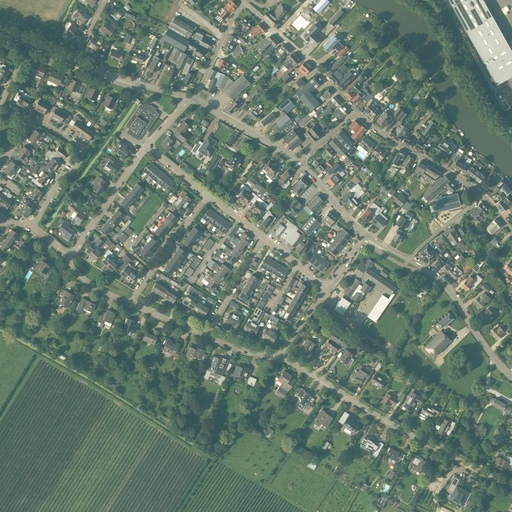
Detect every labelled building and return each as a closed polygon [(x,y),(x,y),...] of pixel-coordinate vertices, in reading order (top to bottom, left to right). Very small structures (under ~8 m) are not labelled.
[(223,9),(227,13),(229,11),(231,12),(237,6),(231,0),(225,7),(223,9)] [(327,0),(321,0),(313,9),(319,13),(329,2),(327,0)] [(477,0),(442,0),(488,79),(486,80),(488,84),(490,83),(492,88),(511,76),(511,60),(509,55),(477,0)] [(281,4),(271,15),(268,12),(264,17),(273,26),(288,10),(284,6),(283,6),(281,4)] [(83,24),(89,17),(85,13),(87,11),(81,6),(73,16),(83,24)] [(118,19),(122,15),(125,17),(133,20),(135,15),(127,12),(125,11),(121,7),(119,9),(114,6),(110,11),(112,13),(109,15),(116,21),(118,19)] [(218,15),(223,20),(228,14),(227,13),(223,9),(221,7),(216,13),(218,15)] [(311,22),(309,20),(309,19),(302,13),(296,20),(294,22),(292,24),(299,30),(302,26),(305,28),(311,22)] [(335,16),(331,21),(335,25),(344,16),(340,13),(336,17),(335,16)] [(168,28),(187,39),(189,37),(194,28),(174,17),(169,26),(168,28)] [(245,32),(252,25),(245,18),(240,22),(244,26),(242,28),(245,32)] [(109,37),(116,28),(112,25),(110,27),(105,23),(101,29),(106,33),(105,34),(109,37)] [(256,36),(267,29),(260,23),(251,30),(256,36)] [(73,41),(79,34),(76,31),(78,29),(72,24),(64,33),(73,41)] [(308,31),(304,35),(309,40),(310,39),(312,40),(311,40),(313,42),(315,43),(319,38),(315,34),(318,31),(313,26),(309,30),(309,29),(308,31)] [(187,40),(187,39),(168,28),(168,29),(162,38),(184,51),(187,46),(187,45),(188,45),(190,41),(187,40)] [(127,34),(124,42),(131,44),(133,36),(127,34)] [(237,38),(235,36),(231,34),(225,46),(232,49),(237,38)] [(272,35),(268,39),(267,38),(265,40),(264,40),(255,48),(264,57),(279,42),(272,35)] [(208,47),(211,41),(200,36),(198,39),(201,40),(199,43),(208,47)] [(244,44),(249,42),(243,36),(240,40),(244,44)] [(333,38),(325,45),(331,50),(336,45),(338,47),(343,43),(340,40),(338,39),(338,38),(337,37),(337,38),(335,36),(333,38)] [(149,48),(154,51),(156,47),(157,44),(159,40),(154,37),(153,39),(149,48)] [(87,44),(91,48),(90,50),(93,53),(98,47),(100,50),(105,44),(102,42),(97,38),(95,41),(92,38),(87,44)] [(195,50),(194,51),(194,52),(201,56),(204,51),(201,49),(201,48),(190,41),(188,45),(187,45),(195,50)] [(285,44),(276,53),(283,60),(292,51),(285,44)] [(341,57),(348,49),(345,45),(341,49),(342,50),(338,54),(341,57)] [(181,70),(189,55),(177,49),(177,48),(175,47),(173,52),(175,53),(171,60),(178,64),(176,67),(181,70)] [(243,52),(241,47),(232,52),(234,56),(235,56),(243,52)] [(121,59),(124,52),(120,51),(120,49),(117,48),(117,50),(112,48),(110,55),(121,59)] [(129,58),(142,63),(144,55),(135,52),(136,49),(132,48),(131,51),(129,58)] [(269,60),(273,56),(269,52),(261,60),(263,63),(268,59),(269,60)] [(288,58),(283,63),(286,66),(283,69),(286,72),(289,69),(294,65),(300,60),(294,53),(288,58)] [(402,65),(408,58),(404,54),(398,61),(402,65)] [(156,72),(162,60),(155,56),(149,68),(150,68),(150,70),(154,72),(155,71),(156,72)] [(338,66),(344,60),(347,57),(346,56),(342,56),(341,57),(332,66),(325,72),(328,75),(338,66)] [(219,61),(220,62),(218,66),(223,69),(222,71),(225,73),(230,64),(226,62),(227,61),(222,59),(221,60),(220,60),(219,61)] [(313,68),(306,61),(299,69),(301,71),(300,71),(302,73),(305,75),(313,68)] [(166,70),(169,71),(167,74),(174,78),(177,71),(175,69),(175,68),(172,66),(173,66),(165,62),(164,64),(168,66),(166,70)] [(258,62),(251,68),(259,77),(266,71),(258,62)] [(47,73),(44,72),(46,68),(34,63),(30,72),(41,77),(39,83),(43,84),(47,73)] [(0,75),(5,78),(8,72),(6,71),(7,68),(5,67),(6,66),(2,64),(2,66),(0,64),(0,75)] [(335,82),(349,70),(344,64),(330,77),(335,82)] [(342,76),(335,82),(342,89),(359,73),(353,67),(346,75),(345,74),(342,76)] [(251,84),(245,77),(248,75),(246,73),(244,75),(243,75),(234,82),(229,78),(229,77),(223,74),(212,69),(207,78),(208,78),(202,91),(212,95),(216,86),(223,89),(225,91),(232,99),(251,84)] [(67,77),(63,76),(52,71),(48,80),(47,84),(50,86),(52,82),(58,85),(57,87),(62,89),(67,77)] [(179,79),(183,81),(189,85),(194,75),(187,72),(185,77),(181,76),(179,79)] [(287,84),(292,79),(287,74),(282,79),(287,84)] [(311,92),(316,88),(323,82),(318,75),(306,85),(305,84),(296,92),(311,111),(320,103),(311,92)] [(357,82),(360,85),(366,79),(364,76),(357,82)] [(296,82),(301,88),(306,83),(301,78),(296,82)] [(81,94),(75,92),(79,83),(72,79),(68,88),(66,88),(65,90),(69,92),(71,91),(71,90),(73,91),(70,96),(76,99),(77,99),(79,100),(81,94)] [(356,95),(359,92),(354,86),(345,94),(350,100),(352,99),(354,96),(355,97),(356,95)] [(366,104),(371,99),(374,96),(371,93),(370,94),(367,91),(368,90),(365,87),(359,92),(356,95),(355,97),(354,96),(352,99),(356,103),(362,98),(363,98),(365,100),(364,101),(367,104),(366,104)] [(96,101),(99,94),(96,92),(97,90),(91,88),(88,94),(87,94),(84,99),(89,101),(90,98),(96,101)] [(322,95),(323,96),(326,99),(333,93),(330,88),(322,95)] [(16,104),(21,106),(26,98),(25,97),(27,94),(23,92),(23,91),(20,90),(16,97),(19,98),(16,104)] [(112,109),(116,102),(113,101),(114,99),(109,95),(105,102),(104,101),(101,106),(105,109),(106,106),(112,109)] [(258,103),(265,97),(262,95),(256,100),(258,103)] [(324,117),(341,103),(336,96),(327,104),(329,106),(325,110),(322,107),(316,112),(319,115),(321,114),(324,117)] [(31,98),(30,99),(26,97),(26,98),(21,106),(26,109),(26,108),(28,109),(34,100),(31,98)] [(32,106),(35,108),(35,109),(39,112),(44,103),(39,101),(40,99),(37,97),(32,106)] [(280,107),(286,114),(295,106),(289,98),(280,107)] [(369,114),(376,106),(373,103),(375,102),(371,99),(366,104),(368,106),(365,111),(369,114)] [(233,113),(240,105),(236,101),(231,106),(231,105),(228,108),(233,113)] [(47,103),(46,104),(44,103),(39,112),(44,114),(45,113),(47,114),(52,105),(48,103),(47,103)] [(158,113),(153,109),(154,107),(150,105),(149,107),(145,104),(144,106),(141,104),(127,124),(126,126),(126,127),(127,128),(129,129),(126,132),(139,141),(146,130),(148,132),(158,116),(159,115),(159,114),(159,113),(158,113)] [(378,104),(377,106),(376,106),(369,114),(373,118),(376,113),(379,115),(384,109),(383,109),(383,107),(382,106),(381,105),(379,104),(378,104)] [(255,119),(263,110),(256,105),(253,108),(254,109),(249,114),(255,119)] [(339,121),(349,111),(343,105),(340,107),(332,114),(339,121)] [(56,121),(61,112),(61,111),(57,109),(57,108),(54,107),(51,112),(54,113),(51,118),(56,121)] [(397,118),(403,110),(399,107),(393,115),(397,118)] [(400,123),(407,114),(402,111),(396,119),(400,123)] [(66,113),(65,114),(61,112),(56,121),(60,124),(63,118),(66,120),(69,115),(66,113)] [(264,125),(265,127),(276,118),(276,117),(272,112),(269,115),(261,122),(261,123),(263,126),(264,125)] [(384,127),(392,117),(385,112),(377,122),(384,127)] [(286,114),(279,120),(277,122),(278,124),(273,129),(278,135),(285,129),(288,132),(302,119),(299,115),(298,115),(294,118),(294,119),(295,120),(294,121),(293,120),(292,121),(286,114)] [(302,126),(311,118),(308,114),(299,123),(302,126)] [(71,128),(76,131),(81,123),(81,122),(83,121),(78,117),(79,117),(76,115),(72,120),(75,122),(71,128)] [(102,119),(99,124),(103,127),(107,122),(102,119)] [(356,131),(362,124),(359,122),(358,123),(355,120),(350,126),(356,131)] [(186,133),(184,131),(189,126),(184,121),(181,124),(181,125),(177,130),(179,132),(176,135),(183,142),(188,137),(185,135),(186,133)] [(326,132),(329,129),(322,121),(319,124),(326,132)] [(436,125),(431,121),(422,134),(428,138),(436,125)] [(81,123),(76,131),(80,134),(86,126),(81,123)] [(399,142),(406,133),(409,129),(401,123),(398,127),(396,131),(393,129),(389,134),(399,142)] [(352,136),(351,136),(356,141),(357,140),(367,129),(362,124),(356,131),(352,136)] [(312,143),(323,134),(316,125),(304,134),(307,137),(303,141),(294,130),(285,138),(294,149),(298,145),(299,147),(309,139),(312,143)] [(86,126),(80,134),(85,137),(90,129),(86,126)] [(90,129),(85,137),(89,140),(93,135),(96,136),(99,131),(97,129),(95,132),(90,129)] [(42,131),(40,134),(36,130),(34,133),(33,132),(32,134),(40,141),(44,136),(45,138),(46,137),(47,135),(42,131)] [(349,150),(355,144),(342,131),(336,137),(349,150)] [(39,146),(37,145),(40,141),(32,134),(30,136),(31,137),(29,139),(34,143),(32,145),(37,149),(39,146)] [(407,135),(405,137),(402,143),(410,148),(415,140),(407,135)] [(173,137),(171,139),(168,137),(161,145),(168,151),(173,146),(176,149),(181,143),(173,137)] [(195,145),(190,151),(197,156),(200,151),(206,156),(207,155),(210,157),(215,149),(212,147),(215,142),(208,137),(200,148),(195,145)] [(349,150),(336,137),(330,143),(342,156),(344,154),(349,150)] [(367,152),(370,149),(370,150),(375,144),(366,137),(359,144),(363,148),(367,152)] [(123,160),(128,152),(125,149),(128,145),(121,140),(117,145),(121,147),(117,153),(122,156),(120,158),(123,160)] [(450,154),(454,147),(443,140),(438,146),(450,154)] [(183,145),(189,151),(192,148),(185,142),(183,145)] [(330,158),(336,152),(327,143),(321,149),(330,158)] [(413,149),(418,152),(422,145),(417,143),(413,149)] [(424,144),(423,146),(422,145),(418,152),(423,154),(427,148),(428,146),(424,144)] [(351,156),(358,149),(354,145),(347,152),(351,156)] [(30,147),(28,150),(24,147),(23,149),(22,148),(20,150),(29,157),(32,152),(33,154),(35,151),(30,147)] [(60,147),(56,153),(53,151),(52,152),(51,153),(57,157),(58,158),(60,156),(64,159),(68,153),(60,147)] [(381,159),(386,153),(378,147),(371,155),(376,159),(378,157),(381,159)] [(404,156),(406,153),(400,149),(392,162),(398,166),(400,162),(404,157),(404,156)] [(28,160),(27,159),(29,157),(20,150),(18,152),(19,153),(18,156),(22,159),(20,161),(25,165),(28,160)] [(55,160),(57,157),(51,153),(52,152),(49,150),(46,155),(48,157),(48,158),(51,160),(50,162),(58,168),(61,164),(55,160)] [(222,168),(224,164),(232,169),(235,165),(238,167),(240,163),(237,162),(239,159),(238,159),(238,157),(237,157),(236,157),(232,154),(227,162),(222,159),(218,165),(222,168)] [(400,168),(401,169),(399,171),(403,174),(405,171),(412,162),(415,158),(408,154),(400,168)] [(216,156),(207,170),(210,172),(220,159),(216,156)] [(111,158),(106,166),(104,168),(109,171),(113,174),(118,167),(114,164),(116,161),(111,158)] [(463,164),(462,163),(463,162),(460,160),(459,161),(457,160),(453,167),(457,169),(457,170),(460,172),(460,171),(464,173),(468,166),(472,160),(469,158),(463,164)] [(321,172),(324,169),(327,172),(330,169),(330,168),(328,165),(324,168),(317,160),(313,164),(321,172)] [(330,168),(331,168),(334,165),(329,160),(326,163),(328,165),(330,168)] [(472,165),(470,167),(466,172),(466,174),(469,176),(470,175),(473,171),(474,172),(476,169),(475,168),(476,167),(480,163),(477,160),(473,164),(472,165)] [(16,161),(15,164),(12,162),(8,166),(15,171),(16,173),(22,165),(16,161)] [(262,170),(263,169),(267,173),(274,165),(269,161),(267,164),(263,163),(259,168),(262,170)] [(432,182),(438,176),(441,172),(421,161),(415,171),(416,171),(414,176),(418,178),(420,174),(432,182)] [(42,168),(47,171),(49,169),(54,173),(58,168),(50,162),(46,167),(44,165),(42,168)] [(149,174),(155,166),(150,162),(144,170),(148,173),(146,175),(148,177),(149,175),(149,174)] [(330,168),(330,169),(335,174),(338,171),(340,173),(344,170),(337,162),(331,168),(330,168)] [(278,174),(276,172),(279,169),(274,165),(267,173),(266,175),(270,178),(272,180),(278,174)] [(6,176),(11,180),(13,177),(11,176),(15,171),(8,166),(5,171),(8,174),(6,176)] [(153,178),(160,171),(155,166),(149,174),(149,175),(152,177),(151,179),(152,181),(154,179),(153,178)] [(41,177),(49,183),(52,178),(47,175),(49,172),(47,171),(42,168),(41,167),(40,169),(42,171),(44,173),(41,177)] [(480,172),(478,171),(476,169),(474,172),(473,171),(470,175),(476,180),(479,176),(478,175),(480,172)] [(158,182),(165,175),(160,171),(153,178),(154,179),(157,181),(155,183),(157,185),(159,183),(158,182)] [(280,179),(285,183),(282,186),(285,189),(290,183),(289,181),(292,176),(287,171),(280,179)] [(479,176),(476,180),(480,183),(485,176),(480,172),(478,175),(479,176)] [(334,177),(333,176),(328,180),(333,186),(338,182),(338,181),(341,179),(336,174),(334,177)] [(163,186),(169,179),(165,175),(158,182),(159,183),(162,185),(160,187),(162,189),(164,187),(163,186)] [(452,192),(457,188),(445,175),(442,178),(441,177),(423,195),(424,196),(422,197),(426,202),(428,200),(429,201),(430,199),(432,201),(434,199),(439,196),(438,195),(442,192),(444,194),(449,189),(452,192)] [(102,185),(105,181),(98,176),(95,181),(96,181),(92,188),(100,194),(105,187),(102,185)] [(356,176),(346,185),(351,190),(356,186),(361,181),(356,176)] [(49,183),(41,177),(39,179),(37,178),(36,180),(32,177),(30,179),(36,184),(39,186),(43,188),(43,185),(46,187),(49,183)] [(492,184),(490,182),(492,181),(491,180),(489,177),(487,179),(482,184),(486,189),(492,184)] [(305,187),(308,184),(302,178),(293,188),(296,191),(294,193),(298,196),(306,188),(305,187)] [(163,186),(164,187),(167,190),(165,192),(167,193),(169,191),(168,190),(175,183),(169,179),(163,186)] [(18,193),(21,189),(9,180),(6,184),(18,193)] [(502,181),(497,186),(500,189),(501,189),(506,184),(505,184),(502,181)] [(33,192),(41,198),(44,193),(40,190),(43,188),(39,186),(36,184),(34,186),(36,188),(33,192)] [(133,188),(139,194),(143,189),(137,184),(133,188)] [(381,189),(380,189),(390,197),(395,191),(392,189),(391,191),(390,190),(389,191),(388,190),(390,188),(387,186),(386,187),(382,184),(379,187),(381,189)] [(501,189),(500,189),(502,192),(506,196),(511,191),(511,190),(506,184),(501,189)] [(89,193),(90,191),(81,185),(79,187),(89,193)] [(240,190),(241,193),(237,198),(241,201),(248,193),(244,190),(246,187),(244,185),(240,190)] [(129,193),(135,198),(139,194),(133,188),(129,193)] [(357,194),(360,190),(358,188),(351,194),(349,191),(343,197),(348,202),(357,194)] [(357,194),(348,202),(353,208),(359,203),(356,200),(364,193),(361,189),(360,190),(357,194)] [(178,199),(186,205),(191,200),(186,195),(187,194),(183,191),(180,195),(181,196),(178,199)] [(395,191),(390,197),(401,207),(406,200),(395,191)] [(26,197),(35,204),(36,201),(38,202),(41,198),(33,192),(30,196),(28,195),(26,197)] [(502,192),(498,195),(502,199),(496,204),(498,207),(500,206),(501,205),(504,206),(509,202),(509,201),(509,200),(506,197),(502,192)] [(7,195),(6,196),(3,194),(0,198),(0,203),(2,206),(10,194),(8,193),(7,195)] [(125,198),(131,203),(135,198),(129,193),(125,198)] [(248,193),(241,201),(245,205),(249,200),(251,202),(256,196),(252,193),(250,195),(248,193)] [(439,211),(461,205),(458,193),(443,197),(442,195),(439,196),(440,198),(436,199),(437,202),(431,203),(432,209),(438,208),(439,211)] [(13,201),(10,199),(9,198),(10,197),(11,198),(12,196),(10,194),(2,206),(8,209),(13,201)] [(94,203),(97,199),(90,194),(87,198),(85,197),(82,201),(89,206),(92,202),(94,203)] [(307,206),(312,211),(313,212),(323,201),(317,195),(307,206)] [(263,201),(256,196),(251,202),(253,204),(250,208),(254,212),(261,204),(263,201)] [(22,208),(30,214),(33,209),(32,209),(36,204),(35,204),(26,197),(22,203),(22,204),(24,205),(22,208)] [(131,203),(125,198),(121,203),(127,208),(131,203)] [(177,210),(178,208),(181,211),(186,205),(178,199),(176,202),(175,200),(171,205),(173,206),(171,208),(174,211),(175,209),(177,210)] [(302,205),(296,199),(289,206),(293,209),(290,212),(295,216),(302,209),(300,207),(302,205)] [(500,206),(498,207),(502,212),(508,207),(511,204),(511,202),(511,201),(510,201),(509,200),(509,201),(509,202),(504,206),(501,205),(500,206)] [(263,201),(254,212),(258,215),(265,207),(266,208),(268,206),(263,201)] [(367,222),(374,213),(376,214),(378,212),(381,208),(374,202),(362,217),(367,222)] [(485,216),(490,212),(481,203),(471,212),(473,214),(480,221),(485,216)] [(159,211),(161,213),(165,208),(166,209),(168,206),(165,204),(159,211)] [(75,223),(79,225),(84,216),(81,214),(82,211),(76,206),(72,211),(74,212),(71,217),(74,219),(71,223),(74,225),(75,223)] [(20,217),(22,214),(27,218),(30,214),(22,208),(19,212),(17,211),(15,213),(20,217)] [(132,213),(130,215),(132,217),(138,210),(136,208),(132,213)] [(114,214),(120,220),(124,215),(118,209),(114,214)] [(208,221),(214,213),(209,209),(203,217),(207,220),(206,222),(208,223),(209,221),(208,221)] [(268,210),(263,217),(266,219),(262,224),(263,225),(265,227),(267,228),(269,224),(270,225),(276,218),(270,214),(271,213),(268,210)] [(332,224),(336,218),(329,212),(324,217),(324,218),(322,221),(325,223),(326,224),(329,226),(331,224),(332,224)] [(378,212),(376,214),(377,215),(372,221),(376,225),(382,218),(379,216),(381,214),(378,212)] [(167,218),(173,223),(177,218),(171,213),(167,218)] [(213,224),(219,216),(214,213),(208,221),(209,221),(213,224),(211,226),(213,227),(214,225),(213,224)] [(109,219),(116,224),(120,220),(114,214),(109,219)] [(402,215),(396,224),(405,230),(410,221),(402,215)] [(218,228),(224,220),(219,216),(213,224),(214,225),(218,227),(216,229),(218,231),(219,229),(218,228)] [(302,234),(298,231),(300,228),(285,216),(279,223),(286,228),(279,237),(292,247),(302,234)] [(309,235),(320,223),(313,217),(302,228),(309,235)] [(173,223),(167,218),(162,223),(169,228),(173,223)] [(382,218),(376,225),(380,228),(386,222),(382,218)] [(492,233),(502,225),(496,218),(493,221),(493,222),(487,227),(492,233)] [(105,224),(112,229),(116,224),(109,219),(105,224)] [(218,228),(219,229),(223,231),(221,233),(223,235),(225,232),(224,231),(230,224),(224,220),(218,228)] [(68,240),(74,231),(68,227),(70,225),(65,221),(59,229),(65,234),(64,236),(68,240)] [(169,228),(162,223),(158,227),(165,233),(169,228)] [(272,233),(278,238),(279,237),(286,228),(279,223),(272,233)] [(112,229),(105,224),(101,229),(107,234),(112,229)] [(457,243),(456,243),(458,246),(460,248),(460,249),(461,250),(462,251),(464,251),(466,250),(466,251),(469,249),(466,245),(465,245),(461,240),(461,239),(456,231),(456,230),(453,226),(449,229),(454,238),(455,238),(456,239),(456,241),(457,243)] [(463,236),(468,233),(463,226),(458,229),(463,236)] [(165,233),(158,227),(154,232),(161,238),(165,233)] [(203,234),(201,232),(193,227),(190,232),(197,237),(199,238),(200,238),(203,234)] [(9,234),(15,238),(18,234),(12,229),(9,234)] [(399,243),(403,236),(405,233),(398,229),(396,231),(397,232),(392,239),(399,243)] [(454,238),(449,229),(444,232),(447,236),(453,245),(456,243),(457,243),(456,241),(456,239),(455,238),(454,238)] [(340,235),(347,241),(351,236),(344,230),(341,234),(338,232),(337,234),(339,236),(340,235)] [(197,237),(190,232),(186,238),(193,243),(197,237)] [(243,232),(241,236),(242,237),(239,239),(234,235),(232,238),(244,247),(246,244),(247,245),(249,242),(251,238),(243,232)] [(6,238),(12,243),(15,238),(9,234),(6,238)] [(336,240),(343,246),(347,241),(340,235),(339,236),(336,239),(334,237),(333,239),(335,240),(336,240)] [(424,254),(426,256),(439,242),(442,245),(442,244),(445,242),(446,240),(442,235),(440,237),(437,240),(434,243),(434,244),(431,247),(428,244),(421,251),(421,252),(421,253),(423,254),(424,254)] [(228,239),(230,241),(236,245),(234,248),(241,253),(243,250),(242,249),(244,247),(232,238),(230,236),(228,239)] [(2,242),(9,247),(12,243),(6,238),(2,242)] [(148,243),(154,249),(159,244),(152,238),(148,243)] [(193,243),(186,238),(182,243),(189,248),(193,243)] [(332,245),(340,251),(343,246),(336,240),(335,240),(333,244),(330,242),(329,244),(331,245),(332,245)] [(295,251),(298,253),(300,255),(303,252),(307,255),(314,246),(308,241),(305,244),(302,242),(301,244),(295,251)] [(9,247),(2,242),(0,245),(0,247),(5,252),(9,247)] [(439,242),(426,256),(428,258),(428,259),(429,260),(430,260),(436,254),(437,255),(442,251),(439,248),(442,245),(439,242)] [(85,251),(89,255),(95,248),(97,246),(94,243),(92,246),(90,244),(85,251)] [(154,249),(148,243),(144,248),(150,253),(154,249)] [(332,245),(331,245),(329,249),(326,247),(325,249),(328,251),(328,250),(336,256),(340,251),(332,245)] [(224,249),(236,257),(238,255),(239,256),(241,253),(234,248),(232,250),(226,246),(224,249)] [(95,248),(89,255),(95,259),(100,253),(98,251),(95,248)] [(150,253),(144,248),(139,253),(146,258),(150,253)] [(175,253),(182,258),(186,253),(179,248),(175,253)] [(105,253),(108,255),(102,262),(107,266),(112,260),(109,257),(113,253),(109,249),(105,253)] [(236,257),(224,249),(222,252),(228,256),(226,259),(233,264),(236,261),(234,260),(236,257)] [(439,254),(441,256),(440,257),(437,260),(438,261),(435,264),(440,268),(445,262),(443,260),(444,259),(445,258),(443,256),(448,252),(445,249),(439,254)] [(319,256),(318,256),(315,253),(316,251),(314,250),(312,252),(313,253),(307,260),(312,264),(319,256)] [(171,258),(179,263),(182,258),(175,253),(171,258)] [(32,265),(35,267),(46,275),(50,269),(48,268),(50,266),(44,261),(46,258),(41,254),(36,261),(35,260),(32,265)] [(319,256),(312,264),(317,268),(324,260),(323,260),(320,257),(321,255),(319,254),(318,256),(319,256)] [(448,272),(452,268),(457,263),(460,265),(466,258),(461,254),(455,261),(456,261),(454,264),(450,260),(443,267),(448,272)] [(266,269),(271,260),(266,257),(261,265),(265,268),(264,270),(266,271),(267,269),(266,269)] [(168,263),(175,268),(179,263),(171,258),(168,263)] [(322,272),(329,264),(324,261),(326,259),(324,258),(323,260),(324,260),(317,268),(322,272)] [(472,268),(476,273),(480,269),(479,268),(485,262),(481,258),(473,266),(474,266),(472,268)] [(112,260),(107,266),(112,270),(121,260),(119,259),(115,262),(112,260)] [(366,265),(361,262),(354,272),(357,274),(356,276),(355,277),(344,293),(358,303),(363,296),(362,296),(365,293),(367,294),(372,287),(365,283),(367,281),(369,278),(392,294),(388,299),(382,295),(367,316),(375,322),(382,312),(385,308),(395,295),(394,295),(399,288),(385,278),(386,277),(389,273),(383,269),(380,273),(381,273),(380,274),(371,267),(374,263),(369,259),(366,265)] [(272,272),(277,263),(271,260),(266,269),(267,269),(270,271),(269,273),(271,275),(273,272),(272,272)] [(462,265),(469,272),(472,268),(474,266),(473,266),(467,260),(462,265)] [(213,265),(224,273),(226,271),(228,272),(230,269),(222,263),(220,266),(214,262),(213,265)] [(121,273),(126,278),(134,268),(131,265),(129,263),(121,273)] [(175,268),(168,263),(164,268),(171,273),(175,268)] [(277,275),(282,266),(277,263),(272,272),(273,272),(276,274),(275,277),(277,278),(278,276),(277,275)] [(214,274),(222,280),(224,277),(223,276),(224,273),(213,265),(211,267),(216,272),(214,274)] [(454,279),(455,279),(462,272),(456,265),(449,273),(451,275),(450,276),(450,277),(453,279),(454,279)] [(277,275),(278,276),(282,278),(280,280),(282,281),(284,278),(283,278),(288,270),(282,266),(277,275)] [(134,268),(126,278),(131,282),(131,281),(132,282),(134,279),(136,276),(139,278),(144,272),(141,270),(139,272),(134,268)] [(255,272),(254,276),(251,274),(248,280),(255,284),(258,278),(260,275),(255,272)] [(205,276),(217,284),(218,281),(220,282),(222,280),(214,274),(213,277),(207,273),(205,276)] [(477,275),(474,279),(470,276),(466,281),(463,285),(465,287),(464,288),(464,289),(466,290),(467,290),(467,289),(468,289),(471,286),(474,288),(482,279),(477,275)] [(217,284),(205,276),(203,278),(209,282),(207,285),(214,290),(216,288),(215,286),(217,284)] [(245,286),(252,290),(255,284),(248,280),(245,286)] [(157,293),(161,286),(156,282),(151,289),(157,293)] [(491,289),(485,283),(481,287),(487,293),(491,289)] [(298,289),(305,293),(308,288),(301,284),(298,289)] [(425,294),(429,289),(428,288),(429,288),(427,287),(423,284),(419,289),(416,292),(418,294),(421,290),(425,294)] [(191,289),(196,292),(197,290),(193,287),(189,285),(184,293),(188,295),(188,294),(191,289)] [(161,286),(157,293),(162,296),(166,289),(161,286)] [(242,291),(248,295),(252,290),(245,286),(242,291)] [(166,289),(162,296),(167,299),(173,289),(171,288),(170,291),(166,289)] [(176,298),(178,299),(181,294),(177,292),(178,290),(175,288),(174,290),(173,289),(167,299),(173,302),(176,298)] [(68,306),(74,295),(66,290),(66,291),(63,289),(60,295),(63,296),(60,301),(68,306)] [(305,293),(298,289),(295,295),(302,299),(305,293)] [(248,295),(242,291),(239,297),(245,301),(248,295)] [(484,292),(482,295),(479,297),(475,301),(476,302),(475,303),(474,303),(474,304),(474,305),(475,305),(476,305),(478,304),(481,307),(485,303),(486,304),(491,299),(484,292)] [(4,302),(9,296),(5,293),(1,299),(4,302)] [(187,305),(192,298),(187,295),(182,302),(187,305)] [(302,299),(295,295),(292,300),(299,304),(302,299)] [(334,309),(342,315),(351,303),(342,297),(340,301),(339,300),(336,305),(337,305),(334,309)] [(91,311),(95,303),(82,298),(77,308),(81,310),(82,307),(91,311)] [(192,298),(187,305),(193,309),(197,302),(192,298)] [(203,300),(200,304),(197,302),(193,309),(198,312),(203,305),(205,302),(203,300)] [(299,304),(292,300),(289,306),(296,309),(299,304)] [(203,305),(198,312),(204,316),(208,309),(203,305)] [(296,309),(289,306),(286,311),(293,315),(296,309)] [(494,311),(490,307),(483,315),(490,322),(496,315),(493,312),(494,311)] [(104,316),(101,314),(97,321),(99,322),(97,325),(101,327),(104,320),(110,323),(114,312),(107,309),(104,316)] [(231,324),(238,311),(235,309),(232,316),(229,314),(224,322),(227,324),(228,322),(231,324)] [(238,311),(231,324),(234,325),(233,327),(236,329),(241,321),(238,319),(241,313),(238,311)] [(293,315),(286,311),(282,317),(289,321),(293,315)] [(441,329),(454,318),(450,313),(437,324),(441,329)] [(258,324),(260,321),(259,320),(262,316),(259,314),(257,319),(249,331),(252,333),(251,335),(254,336),(259,328),(260,325),(258,324)] [(135,332),(137,326),(133,324),(135,321),(126,317),(122,327),(127,329),(126,332),(129,334),(131,330),(135,332)] [(247,321),(243,330),(246,331),(247,330),(249,331),(257,319),(254,317),(252,320),(249,318),(247,321)] [(272,325),(269,329),(267,328),(266,328),(266,329),(265,329),(261,337),(264,339),(265,338),(267,339),(275,326),(272,325)] [(278,328),(275,326),(267,339),(270,341),(269,342),(272,344),(277,336),(274,335),(278,328)] [(502,334),(504,331),(500,327),(497,329),(495,328),(491,332),(492,332),(491,333),(493,335),(493,334),(498,339),(503,335),(502,334)] [(153,344),(159,331),(154,328),(151,334),(145,332),(142,339),(153,344)] [(441,330),(431,340),(424,348),(428,352),(433,347),(439,353),(451,341),(441,330)] [(177,358),(180,352),(176,351),(181,340),(175,338),(174,341),(167,338),(162,350),(174,355),(174,357),(177,358)] [(340,350),(345,344),(340,341),(338,344),(330,338),(325,345),(335,352),(338,348),(340,350)] [(314,353),(316,350),(321,344),(318,342),(316,345),(307,339),(300,349),(308,354),(310,350),(314,353)] [(352,358),(354,355),(345,349),(347,346),(345,344),(340,350),(345,353),(343,356),(340,360),(347,364),(348,362),(351,364),(354,360),(352,358)] [(203,354),(205,350),(198,347),(197,349),(190,346),(186,355),(190,357),(191,355),(201,359),(204,361),(207,355),(203,354)] [(213,356),(209,365),(207,370),(210,371),(208,376),(219,380),(220,375),(222,375),(222,374),(224,369),(228,360),(221,357),(220,359),(213,356)] [(363,380),(365,376),(366,377),(367,374),(370,376),(373,371),(371,369),(372,368),(367,365),(365,368),(362,366),(358,372),(356,370),(353,374),(354,375),(352,377),(355,378),(354,381),(361,384),(362,380),(363,380)] [(248,378),(251,369),(244,367),(244,368),(236,366),(233,375),(231,374),(230,379),(235,381),(238,374),(248,378)] [(283,381),(280,386),(275,393),(283,398),(287,391),(294,382),(289,379),(291,376),(284,371),(279,379),(283,381)] [(226,376),(222,374),(222,375),(220,375),(219,380),(218,382),(222,384),(226,376)] [(381,388),(385,381),(375,375),(371,382),(381,388)] [(253,386),(256,379),(250,376),(247,384),(253,386)] [(297,386),(293,393),(297,395),(297,396),(301,398),(301,399),(299,398),(299,399),(298,402),(301,404),(300,405),(301,405),(302,405),(305,406),(310,409),(313,404),(312,403),(314,399),(311,397),(311,396),(306,393),(305,392),(305,391),(301,389),(297,386)] [(421,404),(424,399),(412,392),(404,406),(411,411),(417,402),(421,404)] [(398,400),(397,400),(394,397),(387,393),(382,402),(389,406),(391,402),(395,405),(398,401),(398,400)] [(493,402),(492,404),(509,414),(511,408),(506,405),(506,404),(495,398),(495,399),(490,396),(488,399),(493,402)] [(436,416),(440,409),(433,405),(432,408),(425,405),(421,412),(431,418),(433,414),(436,416)] [(326,427),(332,418),(326,414),(326,413),(321,410),(315,418),(316,419),(313,424),(318,426),(320,423),(326,427)] [(354,432),(359,425),(351,419),(353,417),(349,414),(344,422),(347,424),(346,427),(354,432)] [(452,430),(455,423),(452,422),(444,419),(443,421),(437,431),(445,435),(447,432),(449,428),(452,430)] [(375,452),(379,444),(373,441),(374,439),(370,436),(369,438),(365,436),(361,444),(365,446),(365,445),(368,446),(366,449),(370,452),(372,450),(375,452)] [(375,452),(378,454),(383,444),(380,443),(379,444),(375,452)] [(399,463),(404,454),(400,452),(400,453),(389,447),(387,451),(390,453),(388,456),(399,463)] [(321,457),(317,454),(312,463),(316,466),(321,457)] [(426,462),(422,460),(421,459),(421,458),(415,454),(408,467),(413,469),(414,467),(417,469),(416,470),(421,472),(426,462)] [(507,469),(508,466),(509,464),(511,466),(511,464),(511,457),(508,455),(506,460),(499,457),(494,466),(501,469),(502,466),(507,469)] [(392,471),(388,478),(394,480),(397,473),(392,471)] [(461,479),(454,476),(446,491),(452,494),(450,498),(461,504),(464,500),(467,502),(473,493),(469,491),(468,492),(465,491),(465,490),(460,487),(460,488),(457,486),(461,479)] [(366,492),(369,486),(364,483),(361,488),(366,492)] [(375,503),(381,506),(386,495),(383,494),(378,497),(375,503)]
